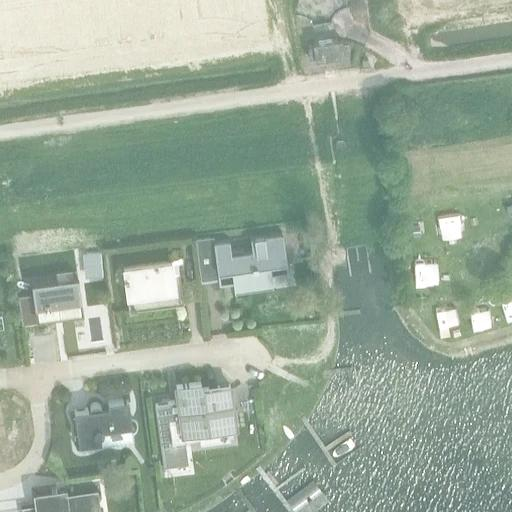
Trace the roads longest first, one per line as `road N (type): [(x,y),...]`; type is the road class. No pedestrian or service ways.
road 1 (unclassified): [(0,131),(511,59)]
road 2 (residential): [(33,376),(212,351),(247,361)]
road 3 (residential): [(0,488),(32,459),(42,437),(33,376)]
